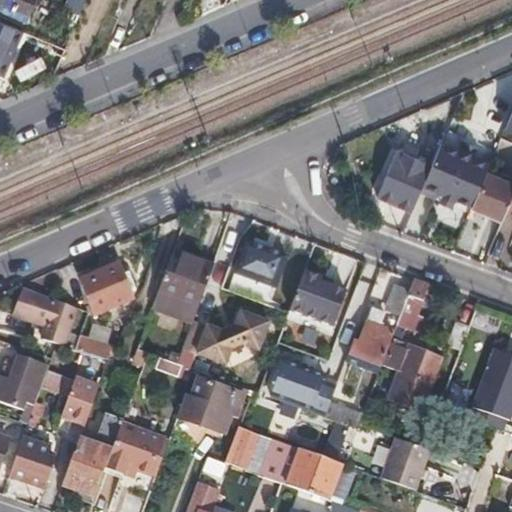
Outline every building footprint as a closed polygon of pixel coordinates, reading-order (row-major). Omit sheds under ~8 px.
[(0,0),(0,6),(26,18),(33,0),(0,0)] [(66,0),(62,11),(76,16),(82,0),(66,0)] [(0,74),(0,75),(14,43),(20,28),(0,19),(0,74)] [(493,123),(480,153),(489,157),(501,127),(493,123)] [(430,167),(422,186),(443,195),(441,198),(452,202),(453,200),(470,207),(471,205),(484,174),(487,168),(470,160),(471,158),(461,154),(460,156),(439,147),(430,167)] [(377,198),(410,213),(422,186),(430,167),(397,152),(377,198)] [(511,186),(484,174),(471,205),(501,219),(504,213),(511,194),(511,186)] [(247,243),(236,273),(274,287),(285,256),(247,243)] [(213,267),(173,253),(158,294),(198,309),(213,267)] [(118,265),(80,282),(94,316),(132,299),(118,265)] [(320,279),(302,272),(288,311),(331,327),(344,293),(318,284),(320,279)] [(429,287),(413,281),(408,293),(400,317),(397,325),(418,332),(422,319),(417,317),(429,287)] [(79,310),(23,289),(13,315),(47,328),(42,339),(56,344),(66,348),(79,310)] [(400,317),(408,293),(395,289),(387,312),(400,317)] [(360,343),(354,341),(346,363),(378,375),(394,331),(380,326),(385,315),(373,310),(360,343)] [(207,327),(197,355),(226,366),(232,349),(241,344),(257,350),(267,322),(239,312),(233,328),(224,333),(207,327)] [(106,357),(109,341),(78,334),(74,350),(106,357)] [(394,341),(384,368),(401,374),(391,401),(418,411),(430,379),(433,379),(441,358),(394,341)] [(56,344),(51,359),(77,368),(82,353),(75,351),(66,348),(56,344)] [(511,356),(494,350),(473,407),(492,414),(510,420),(511,413),(511,356)] [(0,402),(28,413),(47,364),(12,351),(2,377),(0,375),(0,402)] [(82,353),(77,368),(101,376),(106,361),(82,353)] [(326,377),(284,361),(271,397),(326,417),(330,405),(336,389),(323,384),(326,377)] [(63,393),(66,375),(44,371),(41,389),(63,393)] [(465,410),(472,388),(449,381),(442,403),(465,410)] [(96,390),(71,382),(70,387),(94,396),(96,390)] [(242,420),(251,399),(206,384),(200,403),(193,400),(185,422),(230,437),(236,418),(242,420)] [(94,396),(70,387),(59,419),(82,427),(94,396)] [(358,432),(359,426),(363,417),(330,405),(326,417),(325,419),(351,429),(358,432)] [(492,414),(473,407),(468,420),(471,421),(505,434),(510,420),(492,414)] [(76,444),(61,486),(79,492),(77,499),(93,504),(108,464),(123,420),(124,419),(107,413),(95,444),(78,439),(76,444)] [(123,420),(108,464),(125,470),(127,467),(136,471),(138,466),(153,472),(165,435),(123,420)] [(323,451),(337,456),(346,431),(332,426),(323,451)] [(238,428),(224,463),(244,471),(258,435),(240,428),(238,428)] [(153,472),(156,473),(170,437),(165,435),(153,472)] [(0,437),(0,464),(8,440),(0,437)] [(49,449),(22,439),(8,477),(44,489),(54,461),(46,458),(49,449)] [(300,451),(287,486),(328,501),(342,466),(337,464),(300,451)] [(420,465),(417,473),(422,475),(419,485),(448,496),(458,468),(429,457),(426,466),(420,465)] [(254,503),(273,509),(281,484),(263,477),(254,503)] [(196,485),(186,511),(208,511),(215,492),(196,485)] [(114,488),(110,511),(135,511),(139,492),(114,488)] [(347,511),(348,509),(333,503),(329,511),(347,511)]
